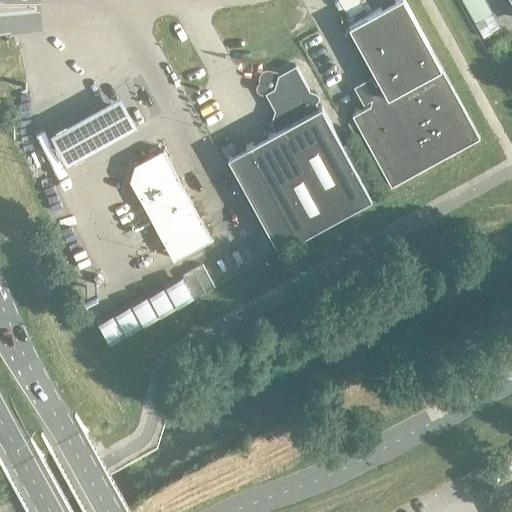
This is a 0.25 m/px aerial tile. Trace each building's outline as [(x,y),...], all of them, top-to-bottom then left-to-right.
[(404,0),(392,0),(348,25),(377,78),(369,104),(351,114),(390,185),(479,137),(404,0)] [(297,237),(370,197),(320,105),(318,106),(315,101),(316,100),(316,99),(317,99),(317,98),(317,97),(317,96),(317,95),(317,94),(317,93),(316,93),(316,92),(315,92),(314,92),(314,91),(313,91),(312,91),(311,91),(310,91),(310,92),(295,64),(268,79),(272,87),(271,88),(290,121),(246,145),(297,237)] [(135,134),(117,100),(44,139),(63,173),(135,134)] [(134,164),(130,179),(173,258),(211,237),(163,148),(134,164)] [(214,286),(202,265),(182,276),(194,297),(214,286)]
